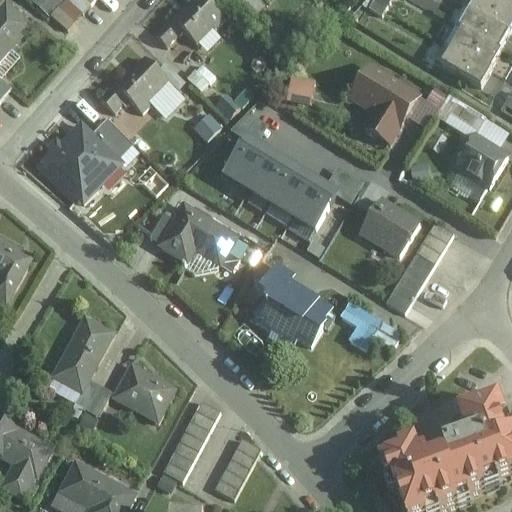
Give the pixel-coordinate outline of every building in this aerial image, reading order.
[(66,0),(50,17),(67,32),(96,0),(66,0)] [(223,20),(200,0),(196,0),(182,15),(181,13),(155,40),(167,50),(183,34),(197,47),(223,20)] [(475,0),(470,10),(510,33),(511,29),(511,10),(493,0),(475,0)] [(511,0),(493,0),(511,10),(511,0)] [(0,64),(33,28),(5,3),(0,8),(0,64)] [(470,10),(460,28),(462,29),(500,51),(510,33),(470,10)] [(452,48),(493,71),(503,53),(500,51),(462,29),(452,48)] [(493,71),(452,48),(440,67),(481,91),(493,71)] [(169,84),(143,61),(125,80),(124,78),(101,102),(116,116),(128,103),(141,116),(169,84)] [(206,94),(217,76),(199,65),(188,83),(206,94)] [(421,99),(370,68),(349,103),(371,117),(361,132),(390,151),(421,99)] [(316,84),(294,80),(290,105),(312,108),(316,84)] [(0,104),(12,92),(0,81),(0,104)] [(442,114),(471,126),(477,112),(448,100),(442,114)] [(110,151),(85,127),(68,145),(66,143),(40,169),(56,183),(59,179),(62,181),(71,172),(81,181),(110,151)] [(511,158),(476,136),(454,172),(489,194),(511,158)] [(248,146),(227,180),(295,222),(289,232),(309,244),(315,234),(316,234),(337,200),(325,193),(257,151),(248,146)] [(104,222),(122,206),(112,195),(94,211),(104,222)] [(382,204),(361,238),(377,246),(379,243),(388,249),(386,253),(400,261),(421,229),(382,204)] [(239,241),(183,207),(173,224),(160,247),(157,251),(188,268),(196,257),(221,273),(223,269),(234,275),(248,250),(237,244),(239,241)] [(117,241),(138,228),(126,208),(104,221),(117,241)] [(160,247),(173,224),(163,219),(150,241),(160,247)] [(406,317),(453,239),(435,228),(388,306),(406,317)] [(34,259),(0,241),(0,307),(6,311),(34,259)] [(324,328),(333,314),(291,289),(296,282),(276,270),(258,297),(268,302),(263,310),(268,313),(260,326),(263,327),(260,332),(294,353),(298,346),(311,354),(327,329),(324,328)] [(358,331),(349,345),(367,356),(376,342),(395,354),(404,339),(352,305),(342,321),(358,331)] [(90,383),(115,335),(82,319),(50,381),(80,397),(82,398),(90,383)] [(177,392),(131,367),(111,403),(158,428),(177,392)] [(100,388),(90,383),(82,398),(80,397),(74,408),(86,414),(100,388)] [(112,395),(100,388),(86,414),(98,420),(112,395)] [(427,468),(425,458),(420,460),(416,447),(396,454),(398,459),(378,466),(389,500),(394,498),(398,511),(463,511),(472,509),(469,503),(501,492),(500,488),(511,483),(511,442),(508,444),(506,438),(511,435),(511,431),(501,404),(458,418),(466,445),(441,455),(443,462),(427,468)] [(183,486),(220,416),(201,406),(164,476),(183,486)] [(55,453),(0,425),(0,464),(10,470),(0,489),(0,493),(22,505),(34,481),(37,483),(55,453)] [(234,505),(261,453),(243,444),(217,496),(234,505)] [(128,511),(137,497),(73,464),(56,497),(85,511),(128,511)]
